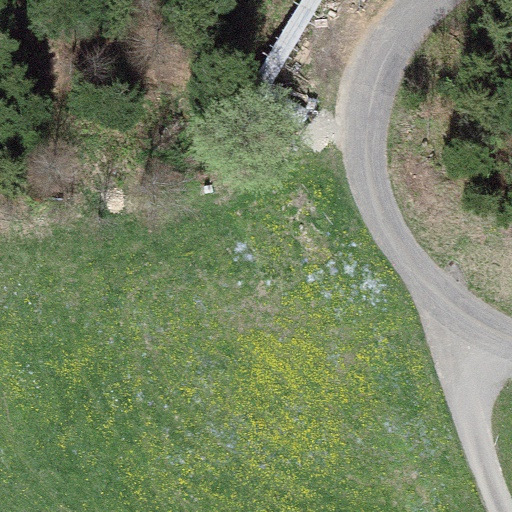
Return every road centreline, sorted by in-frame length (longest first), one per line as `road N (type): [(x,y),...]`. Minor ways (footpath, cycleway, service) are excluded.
road 1 (unclassified): [(511,338),(426,279),(392,232),(364,161),(372,81),(399,30),(427,0)]
road 2 (track): [(502,511),(472,415),(476,319)]
